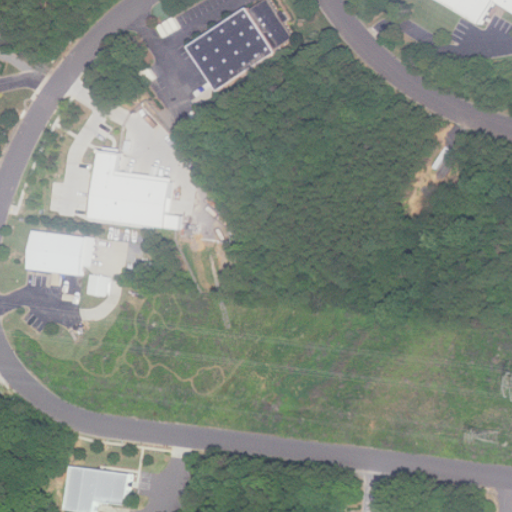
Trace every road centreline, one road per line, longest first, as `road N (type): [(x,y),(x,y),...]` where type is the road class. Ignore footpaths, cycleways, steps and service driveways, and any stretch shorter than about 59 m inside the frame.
road 1 (residential): [(141,0),(50,98),(0,202),(7,362),(17,376),(59,411),(90,422),(511,477)]
road 2 (residential): [(331,0),(410,82),(511,127)]
